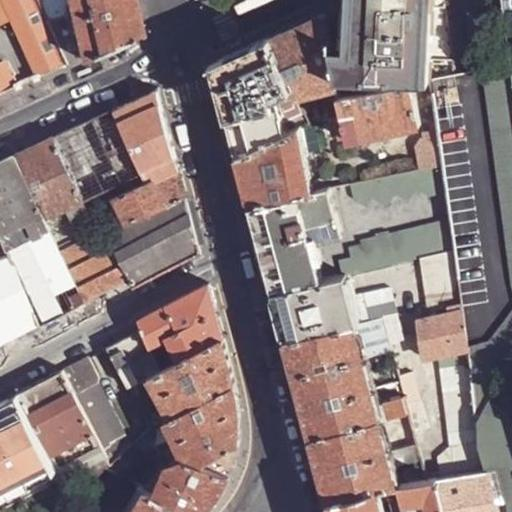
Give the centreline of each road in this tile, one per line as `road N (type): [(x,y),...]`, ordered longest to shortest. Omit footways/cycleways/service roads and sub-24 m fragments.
road 1 (residential): [(0,374),(227,260)]
road 2 (tertiary): [(282,475),(227,260)]
road 3 (tertiary): [(227,260),(179,46)]
road 4 (residential): [(179,46),(0,125)]
